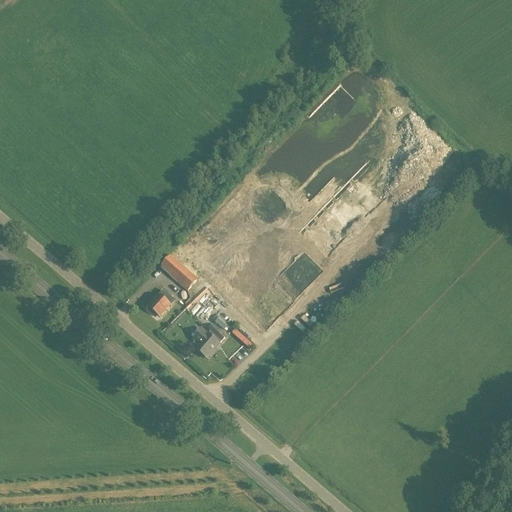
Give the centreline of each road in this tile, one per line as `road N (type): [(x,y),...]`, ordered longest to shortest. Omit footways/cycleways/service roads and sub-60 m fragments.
road 1 (unclassified): [(267,439),(0,210)]
road 2 (primary): [(246,463),(0,251)]
